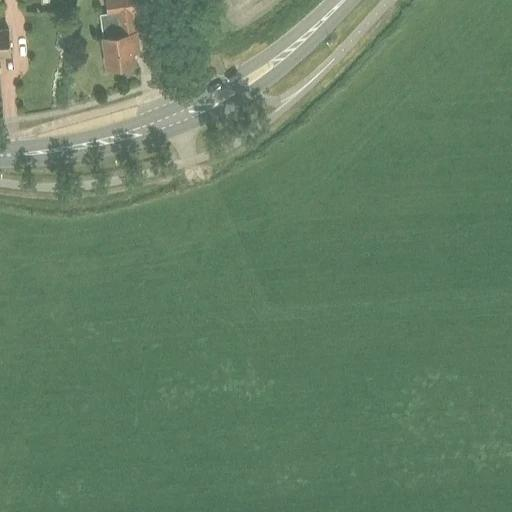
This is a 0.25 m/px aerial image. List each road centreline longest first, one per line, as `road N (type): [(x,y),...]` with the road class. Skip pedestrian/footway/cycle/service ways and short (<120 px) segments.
road 1 (secondary): [(178,124),(262,76),(337,0)]
road 2 (secondary): [(0,156),(103,146),(178,124)]
road 3 (residential): [(178,124),(154,0)]
